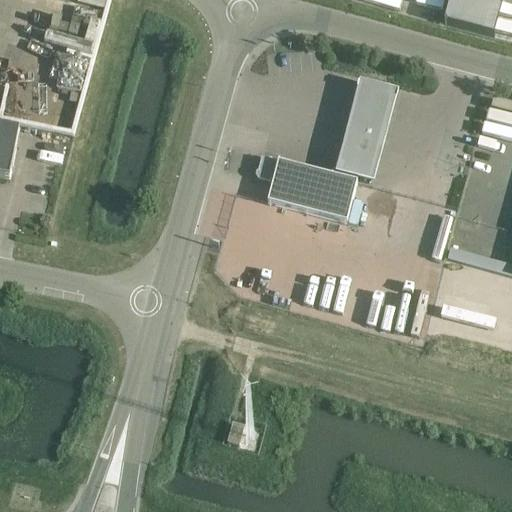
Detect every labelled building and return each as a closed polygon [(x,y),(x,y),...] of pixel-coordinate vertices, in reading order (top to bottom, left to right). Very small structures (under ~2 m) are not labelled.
[(511,0),(416,0),(415,5),(470,20),(475,0),(501,0),(511,3),(511,0)] [(361,83),(335,175),(373,186),(399,93),(361,83)] [(0,128),(0,179),(10,181),(20,133),(0,128)] [(347,226),(357,185),(261,160),(257,177),(260,180),(273,184),(267,206),(347,226)] [(233,426),(227,446),(239,449),(244,430),(233,426)]
